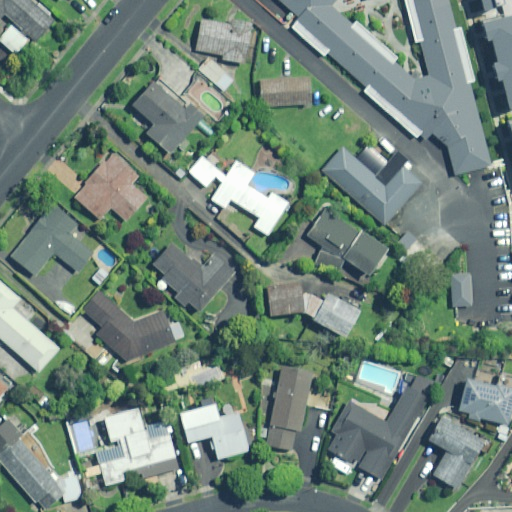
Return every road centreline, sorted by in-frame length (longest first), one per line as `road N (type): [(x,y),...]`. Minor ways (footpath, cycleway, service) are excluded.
road 1 (residential): [(144,0),(29,140)]
road 2 (residential): [(199,511),(277,497),(340,511)]
